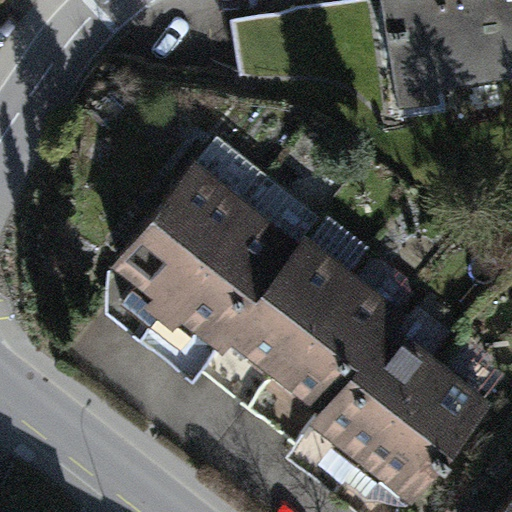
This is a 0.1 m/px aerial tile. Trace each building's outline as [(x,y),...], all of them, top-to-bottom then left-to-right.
[(372,0),(343,0),(235,10),(241,81),(378,68),(372,0)] [(511,0),(394,0),(405,91),(511,78),(511,0)] [(97,275),(195,351),(309,206),(211,130),(97,275)] [(195,351),(293,427),(406,282),(309,206),(195,351)] [(293,427),(390,503),(504,358),(406,282),(293,427)]
